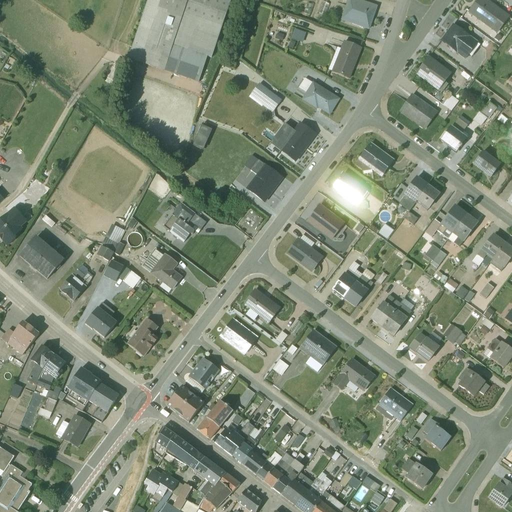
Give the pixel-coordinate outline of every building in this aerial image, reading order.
[(156,0),(137,53),(135,61),(202,84),(210,61),(215,63),(237,0),(156,0)] [(356,0),(347,0),(340,21),(368,32),(377,7),(356,0)] [(508,17),(484,0),(477,0),(468,13),(496,33),(508,17)] [(329,5),(322,2),(318,14),(325,16),(329,5)] [(313,6),(306,3),(302,14),(309,16),(313,6)] [(478,44),(452,25),(439,42),(465,61),(478,44)] [(290,39),(302,43),(306,34),(294,29),(294,30),(290,39)] [(283,35),(277,33),(275,39),(281,41),(283,35)] [(332,73),(348,79),(360,50),(344,43),(332,73)] [(428,57),(414,75),(438,93),(439,92),(441,93),(448,85),(445,83),(451,74),(428,57)] [(304,79),(298,88),(306,93),(301,101),(316,110),(317,109),(329,116),(340,100),(312,83),(311,84),(304,79)] [(259,84),(249,99),(261,108),(262,107),(272,114),(281,101),(259,84)] [(411,96),(401,111),(400,111),(398,114),(411,123),(412,121),(424,130),(436,114),(411,96)] [(458,102),(450,96),(442,106),(451,112),(458,102)] [(478,113),(472,121),(480,127),(486,119),(488,120),(496,109),(488,102),(479,114),(478,113)] [(469,123),(460,117),(458,119),(457,119),(451,128),(450,127),(439,142),(455,154),(466,139),(461,135),(467,127),(466,126),(469,123)] [(205,147),(211,126),(199,123),(194,144),(205,147)] [(284,125),(269,144),(295,164),(316,136),(316,135),(299,123),(293,131),(284,125)] [(359,161),(355,167),(361,171),(361,173),(362,173),(373,172),(381,177),(392,161),(370,145),(358,161),(359,161)] [(500,165),(482,152),(471,166),(490,180),(500,165)] [(264,203),(282,179),(251,156),(243,167),(255,176),(245,189),(264,203)] [(366,191),(342,173),(332,188),(338,193),(337,195),(354,208),(366,191)] [(428,186),(416,177),(402,195),(404,197),(400,203),(401,203),(401,204),(399,204),(399,205),(408,212),(428,186)] [(428,186),(414,204),(426,212),(427,211),(428,211),(440,195),(428,186)] [(194,226),(200,231),(206,224),(180,204),(162,228),(183,243),(189,235),(192,236),(193,235),(193,233),(193,232),(191,230),(194,226)] [(466,215),(454,206),(440,225),(434,220),(424,233),(431,238),(436,231),(447,240),(466,215)] [(344,225),(319,207),(307,222),(332,241),(344,225)] [(26,223),(14,208),(0,220),(0,240),(6,248),(16,240),(14,237),(22,230),(21,229),(26,223)] [(405,227),(409,230),(417,220),(407,213),(403,219),(408,223),(405,227)] [(478,224),(466,215),(447,240),(459,249),(462,244),(463,244),(478,224)] [(357,224),(353,230),(359,235),(363,228),(357,224)] [(124,231),(111,225),(105,237),(117,244),(124,231)] [(384,225),(377,234),(386,241),(393,232),(384,225)] [(504,243),(492,235),(480,252),(472,263),(478,267),(480,264),(486,268),(504,243)] [(302,236),(298,242),(297,241),(287,254),(311,272),(321,258),(310,250),(314,245),(302,236)] [(27,246),(18,258),(46,281),(63,261),(35,237),(30,243),(29,242),(26,246),(27,246)] [(116,245),(108,241),(105,248),(113,252),(116,245)] [(503,270),(511,257),(511,249),(504,244),(489,264),(500,273),(502,270),(503,270)] [(439,251),(432,245),(424,256),(431,261),(439,251)] [(391,250),(386,246),(379,256),(384,259),(391,250)] [(113,253),(100,247),(96,256),(108,262),(113,253)] [(177,265),(154,249),(140,267),(149,274),(149,275),(172,292),(182,278),(173,271),(177,265)] [(404,257),(397,251),(394,256),(401,261),(404,257)] [(439,251),(429,265),(436,270),(446,256),(439,251)] [(123,268),(111,262),(103,277),(115,283),(123,268)] [(411,266),(403,263),(401,270),(409,273),(411,266)] [(357,269),(351,265),(345,274),(344,274),(330,292),(342,300),(361,275),(356,271),(357,269)] [(87,271),(81,266),(60,291),(73,302),(87,285),(92,277),(87,273),(87,271)] [(374,276),(365,270),(342,300),(355,310),(368,292),(368,291),(373,284),(370,282),(374,276)] [(140,280),(130,272),(122,282),(132,290),(140,280)] [(437,272),(433,278),(438,282),(444,285),(447,278),(442,275),(437,272)] [(387,277),(382,273),(376,282),(380,285),(387,277)] [(449,279),(446,284),(454,290),(458,286),(449,279)] [(468,292),(460,287),(454,295),(462,301),(468,292)] [(278,310),(254,291),(244,305),(250,309),(244,316),(253,323),(258,316),(268,323),(278,310)] [(462,301),(468,305),(474,297),(468,292),(462,301)] [(382,303),(369,320),(381,329),(399,304),(388,296),(383,303),(382,303)] [(410,312),(413,307),(403,300),(381,329),(393,338),(407,320),(406,319),(411,313),(410,312)] [(113,313),(101,304),(84,325),(92,331),(92,330),(104,339),(116,324),(109,319),(113,313)] [(494,313),(488,308),(482,316),(489,320),(494,313)] [(474,311),(471,315),(477,320),(480,316),(474,311)] [(482,325),(479,330),(484,334),(488,330),(489,331),(493,325),(484,319),(481,324),(482,325)] [(141,356),(143,358),(147,353),(148,353),(148,351),(157,340),(152,336),(157,329),(146,320),(127,345),(137,353),(136,354),(140,357),(141,356)] [(256,339),(232,321),(220,337),(225,340),(224,340),(227,342),(244,355),(256,339)] [(303,326),(296,321),(289,331),(296,335),(303,326)] [(8,330),(0,340),(22,356),(38,335),(22,323),(13,334),(8,330)] [(451,325),(443,336),(445,338),(444,340),(452,346),(455,343),(459,346),(465,337),(461,334),(462,333),(451,325)] [(312,330),(298,350),(309,358),(305,365),(317,374),(321,367),(322,368),(336,348),(312,330)] [(275,341),(281,345),(287,337),(281,333),(275,341)] [(407,349),(427,364),(439,349),(437,346),(441,340),(431,333),(427,339),(419,334),(407,349)] [(483,355),(503,370),(511,358),(511,351),(495,339),(483,355)] [(54,356),(41,346),(29,361),(34,365),(26,382),(36,386),(42,371),(54,356)] [(297,350),(292,346),(287,353),(292,357),(297,350)] [(465,356),(459,351),(455,357),(460,361),(465,356)] [(60,371),(65,365),(54,356),(42,371),(36,386),(47,391),(45,397),(48,399),(48,400),(56,403),(58,395),(48,392),(53,379),(55,381),(62,373),(60,371)] [(218,371),(203,359),(184,383),(200,395),(218,371)] [(351,359),(332,385),(341,392),(345,387),(354,393),(357,389),(363,393),(375,377),(351,359)] [(288,367),(279,361),(272,370),(281,377),(288,367)] [(466,369),(458,380),(461,383),(459,387),(473,397),(477,391),(483,396),(489,388),(470,374),(471,373),(466,369)] [(75,409),(82,413),(88,403),(99,385),(100,384),(86,375),(87,374),(81,370),(67,391),(70,392),(66,399),(77,406),(75,409)] [(118,397),(99,385),(88,403),(91,405),(85,415),(101,424),(118,397)] [(14,386),(9,397),(16,400),(21,389),(14,386)] [(203,405),(181,388),(166,406),(188,423),(203,405)] [(377,406),(400,423),(413,406),(390,389),(377,406)] [(39,409),(37,415),(49,420),(56,403),(48,400),(43,411),(39,409)] [(219,429),(232,413),(232,412),(219,402),(206,419),(219,429)] [(427,418),(422,414),(416,422),(421,426),(427,418)] [(242,420),(236,415),(231,423),(236,427),(242,420)] [(62,422),(55,436),(77,448),(89,425),(73,416),(68,425),(62,422)] [(209,440),(219,429),(206,419),(196,430),(209,440)] [(424,440),(440,452),(450,438),(439,430),(441,428),(431,420),(422,432),(427,436),(424,440)] [(232,458),(254,429),(247,423),(243,429),(238,425),(231,434),(226,430),(215,444),(232,458)] [(282,426),(273,438),(284,446),(293,434),(282,426)] [(165,451),(174,436),(162,428),(158,435),(159,437),(155,444),(153,453),(161,460),(165,451)] [(413,428),(406,438),(411,441),(417,432),(413,428)] [(232,458),(240,465),(263,433),(259,430),(258,432),(254,429),(232,458)] [(165,451),(175,458),(185,445),(174,436),(165,451)] [(203,458),(185,445),(175,458),(193,472),(203,458)] [(276,455),(281,450),(277,447),(264,463),(266,464),(256,477),(263,482),(281,459),(276,455)] [(0,511),(17,511),(28,495),(30,493),(28,492),(32,486),(20,478),(22,474),(10,466),(10,467),(9,466),(14,458),(0,448),(0,477),(2,479),(0,481),(0,486),(1,487),(0,487),(0,511)] [(240,465),(256,477),(266,464),(264,463),(267,459),(262,455),(259,459),(250,452),(240,465)] [(263,482),(272,489),(294,461),(290,458),(290,459),(287,459),(287,458),(289,458),(285,454),(281,459),(263,482)] [(304,458),(299,454),(294,461),(272,489),(282,497),(303,468),(299,465),(304,458)] [(204,480),(215,467),(203,458),(193,472),(204,480)] [(406,479),(421,490),(431,476),(408,460),(401,470),(408,475),(406,479)] [(203,500),(226,475),(215,467),(204,480),(207,483),(199,493),(193,506),(198,509),(203,500)] [(160,476),(152,471),(143,485),(148,488),(145,492),(153,497),(155,494),(162,499),(162,498),(167,501),(178,483),(170,478),(171,476),(167,473),(166,475),(162,473),(160,476)] [(350,489),(357,480),(347,472),(340,481),(350,489)] [(322,495),(331,483),(325,478),(326,477),(321,473),(317,480),(316,479),(295,507),(301,511),(312,511),(320,502),(322,495)] [(312,483),(299,474),(282,497),(295,507),(312,483)] [(226,475),(219,483),(231,494),(239,486),(226,475)] [(511,486),(502,480),(488,499),(502,508),(511,493),(511,486)] [(203,500),(199,508),(205,511),(210,511),(214,509),(215,511),(231,494),(219,483),(203,500)] [(191,489),(184,485),(176,498),(177,499),(172,507),(179,511),(185,502),(184,502),(191,489)] [(236,503),(247,511),(256,511),(261,503),(245,490),(236,503)] [(385,497),(377,492),(370,502),(378,508),(385,497)] [(312,511),(340,511),(344,507),(329,496),(323,505),(320,502),(312,511)] [(391,511),(397,505),(390,500),(381,511),(391,511)] [(157,511),(164,504),(160,501),(152,511),(157,511)] [(196,511),(198,509),(185,502),(179,511),(196,511)] [(178,511),(166,503),(160,511),(178,511)]
